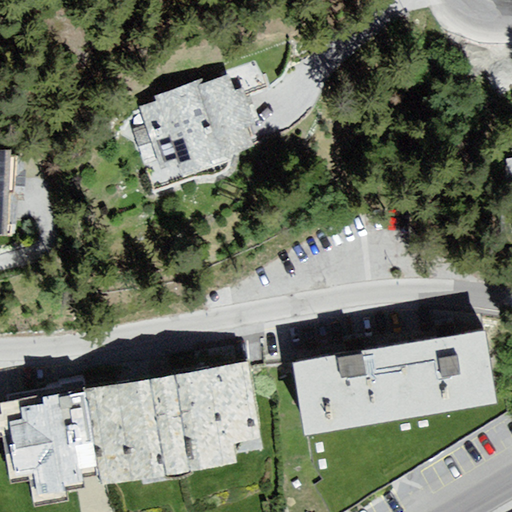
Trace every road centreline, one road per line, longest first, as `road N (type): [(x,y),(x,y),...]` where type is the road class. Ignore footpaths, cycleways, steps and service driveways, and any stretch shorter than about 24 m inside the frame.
road 1 (residential): [(511,301),(405,291),(351,295),(79,345),(0,349)]
road 2 (unknown): [(0,257),(49,235),(70,201),(62,173),(49,164),(21,166)]
